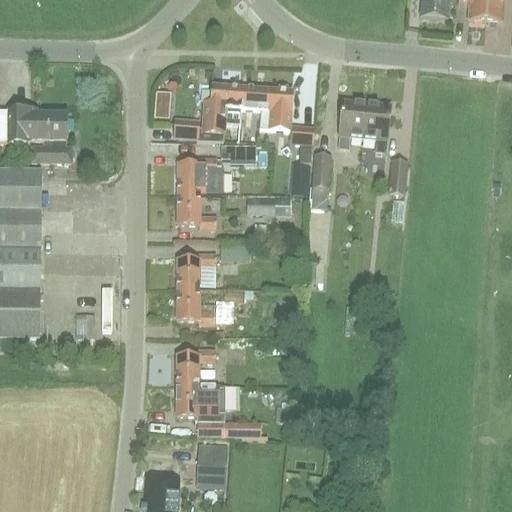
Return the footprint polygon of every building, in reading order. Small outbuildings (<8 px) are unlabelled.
[(449,0),(421,0),(420,19),(448,21),(449,0)] [(469,0),(468,23),(485,25),(486,0),(469,0)] [(486,0),(485,25),(502,26),(503,0),(486,0)] [(226,126),(239,127),(242,90),(212,88),(211,105),(203,104),(201,137),(225,138),(226,126)] [(243,90),(241,113),(260,114),(259,132),(290,134),(293,94),(289,94),(287,88),(279,88),(276,93),(243,90)] [(169,95),(155,94),(153,120),(167,121),(169,95)] [(343,104),(338,152),(349,153),(350,141),(363,143),(366,107),(343,104)] [(375,156),(385,157),(390,109),(366,107),(363,143),(376,144),(375,156)] [(36,114),(8,113),(8,146),(26,146),(26,141),(35,141),(35,145),(43,145),(43,149),(30,149),(30,167),(72,167),(73,150),(66,150),(66,118),(36,117),(36,114)] [(199,150),(202,130),(175,126),(172,146),(199,150)] [(314,131),(291,129),(289,147),(312,149),(314,131)] [(239,134),(239,149),(253,149),(253,135),(239,134)] [(245,150),(221,149),(221,162),(245,163),(245,150)] [(300,153),(299,168),(311,168),(311,153),(300,153)] [(331,158),(315,157),(312,190),(329,191),(331,158)] [(178,198),(200,198),(200,175),(216,175),(216,161),(199,161),(199,167),(178,167),(178,198)] [(387,196),(404,198),(408,165),(391,162),(387,196)] [(292,168),(290,199),(308,201),(311,169),(292,168)] [(42,173),(0,172),(0,211),(40,212),(42,173)] [(200,198),(178,198),(178,229),(199,229),(199,233),(216,233),(216,220),(200,220),(200,198)] [(291,200),(248,200),(247,218),(290,219),(291,200)] [(311,218),(327,217),(327,200),(310,201),(311,218)] [(392,228),(401,228),(402,208),(392,207),(392,228)] [(0,251),(40,252),(40,212),(0,211),(0,251)] [(250,264),(250,248),(222,248),(222,265),(250,264)] [(0,291),(39,292),(40,252),(0,251),(0,291)] [(178,262),(177,293),(199,294),(199,271),(216,271),(215,257),(199,257),(199,262),(178,262)] [(305,289),(319,290),(320,273),(306,272),(305,289)] [(284,280),(284,287),(291,293),(300,284),(291,275),(284,280)] [(0,340),(39,341),(39,292),(0,291),(0,340)] [(199,294),(177,293),(177,325),(198,325),(198,330),(214,329),(214,317),(198,317),(199,294)] [(346,308),(344,331),(361,333),(363,309),(346,308)] [(75,322),(75,343),(92,343),(93,322),(75,322)] [(177,358),(177,389),(199,390),(199,367),(215,367),(215,353),(198,353),(198,358),(177,358)] [(9,466),(84,468),(85,433),(51,432),(51,411),(64,411),(64,386),(19,385),(19,410),(32,410),(32,431),(10,431),(9,466)] [(177,389),(176,421),(197,421),(197,426),(220,426),(220,441),(242,441),(242,443),(267,443),(267,439),(261,439),(261,425),(224,425),(223,390),(199,390),(177,389)] [(199,448),(196,491),(224,493),(226,450),(199,448)] [(144,511),(175,511),(178,482),(147,479),(144,511)] [(358,482),(357,489),(363,493),(370,490),(371,483),(365,479),(358,482)]
